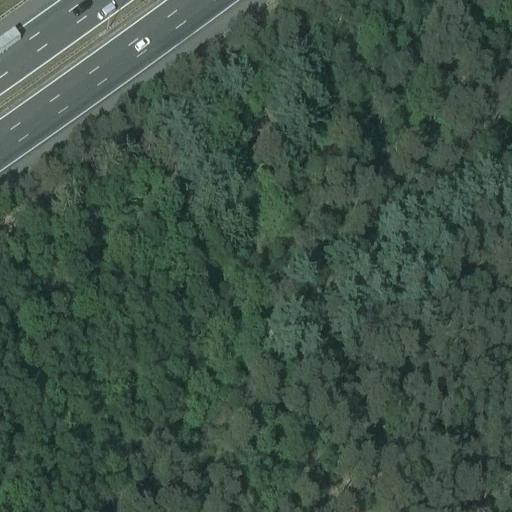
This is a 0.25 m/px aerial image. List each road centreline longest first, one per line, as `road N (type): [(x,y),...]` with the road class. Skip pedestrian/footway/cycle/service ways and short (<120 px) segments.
road 1 (track): [(493,0),(378,71),(317,50),(263,55),(0,244)]
road 2 (track): [(208,511),(280,299),(400,229),(511,181)]
road 3 (motorway): [(0,152),(208,0)]
road 4 (track): [(280,299),(336,127),(366,70)]
